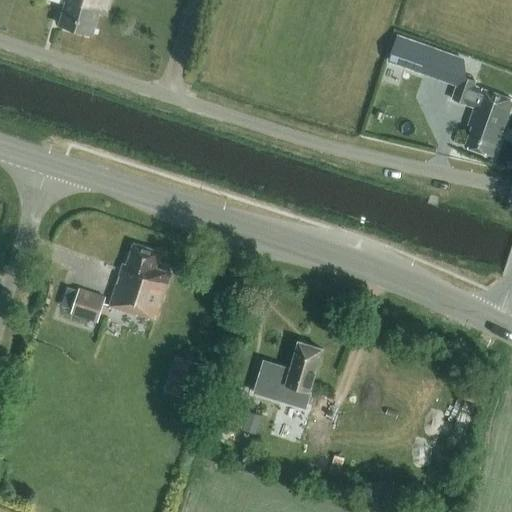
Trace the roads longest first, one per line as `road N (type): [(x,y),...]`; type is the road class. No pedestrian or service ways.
road 1 (unclassified): [(511,188),(371,157),(0,43)]
road 2 (tertiary): [(498,322),(394,275),(50,164)]
road 3 (unclassified): [(50,164),(0,324)]
